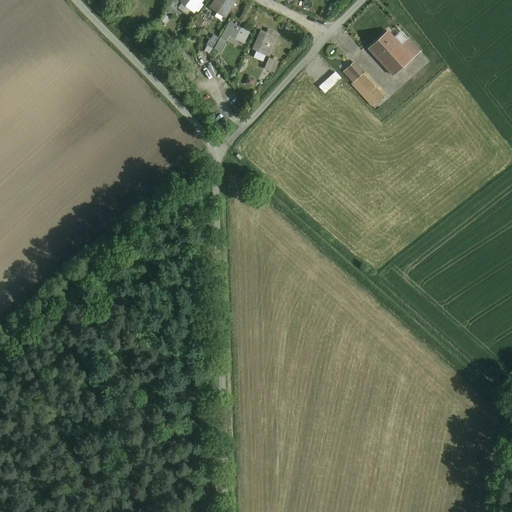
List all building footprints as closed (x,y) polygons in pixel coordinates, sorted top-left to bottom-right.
[(203,0),(182,0),(180,3),(191,11),(192,8),(198,13),(202,8),(199,6),(203,0)] [(236,2),(232,0),(214,0),(211,6),(227,15),(236,2)] [(249,33),(229,22),(225,30),(245,41),(249,33)] [(270,54),(279,34),(268,30),(266,34),(261,31),(254,47),(270,54)] [(388,31),(369,49),(393,76),(413,58),(401,46),(388,31)] [(409,38),(401,46),(413,58),(421,51),(409,38)] [(273,60),(270,59),(265,69),(269,70),(273,60)] [(347,69),(357,79),(363,73),(354,63),(347,69)] [(353,83),(357,79),(347,69),(344,72),(353,82),(353,83)] [(320,87),(325,93),(340,78),(335,73),(320,87)] [(384,96),(363,73),(357,79),(353,83),(353,82),(352,84),(372,106),(384,96)]
